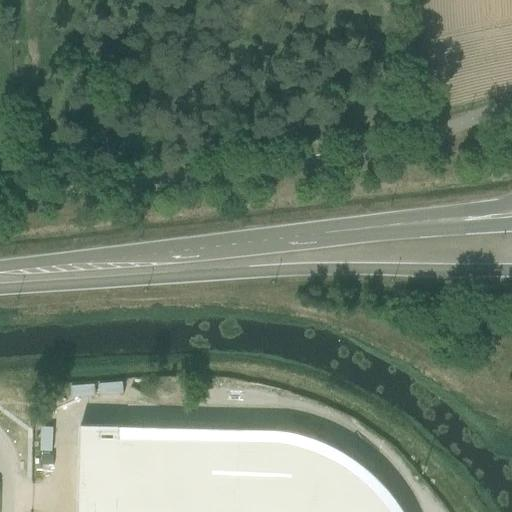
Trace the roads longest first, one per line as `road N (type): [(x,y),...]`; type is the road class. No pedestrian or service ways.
road 1 (secondary): [(0,291),(272,272),(511,272)]
road 2 (secondary): [(353,232),(0,268)]
road 3 (secondary): [(511,202),(353,232)]
road 4 (secondary): [(511,224),(353,232)]
